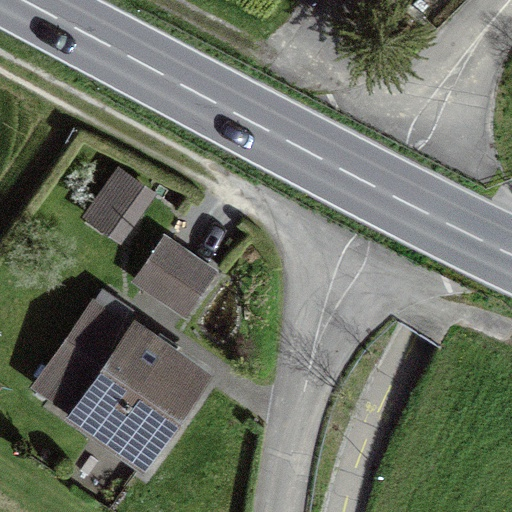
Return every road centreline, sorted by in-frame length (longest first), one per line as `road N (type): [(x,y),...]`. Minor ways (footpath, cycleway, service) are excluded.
road 1 (primary): [(25,0),(511,260)]
road 2 (track): [(352,255),(0,66)]
road 3 (track): [(163,0),(418,129)]
road 4 (unclassified): [(285,511),(313,342),(352,255)]
road 5 (residential): [(511,3),(418,129)]
